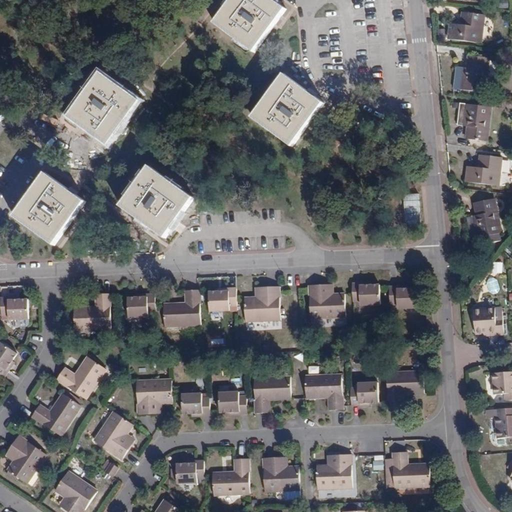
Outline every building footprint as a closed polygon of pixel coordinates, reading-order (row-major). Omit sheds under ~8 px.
[(274,0),(232,0),(215,23),(255,52),(286,9),(274,0)] [(449,39),(482,43),(485,15),(462,12),(461,24),(451,23),(449,39)] [(454,89),(486,92),(490,58),(469,56),(468,67),(456,66),(454,89)] [(70,117),(109,145),(141,102),(102,73),(70,117)] [(295,142),(278,127),(308,92),(285,75),(253,117),(292,146),(295,142)] [(295,142),(324,104),(308,92),(278,127),(295,142)] [(467,139),(488,141),(492,107),(460,103),(458,125),(468,126),(467,139)] [(478,167),(468,166),(466,181),(500,186),(503,158),(481,155),(478,167)] [(150,167),(121,206),(165,238),(194,198),(150,167)] [(47,174),(15,217),(54,245),(86,202),(47,174)] [(467,217),(472,240),(502,233),(496,199),(475,203),(477,215),(467,217)] [(502,273),(502,262),(494,262),(493,273),(502,273)] [(487,279),(490,294),(500,292),(496,277),(487,279)] [(361,305),(381,305),(380,286),(371,286),(364,286),(364,283),(353,283),(354,301),(361,301),(361,305)] [(333,293),(328,293),(327,284),(309,284),(311,317),(346,316),(345,293),(333,293)] [(281,319),(279,287),(260,288),(260,297),(255,297),(245,297),(246,321),(281,319)] [(401,291),(401,288),(390,288),(391,305),(399,306),(399,310),(418,310),(417,291),(409,291),(401,291)] [(229,307),(237,307),(236,289),(226,289),(226,293),(218,294),(210,294),(211,313),(229,312),(229,307)] [(165,326),(201,325),(199,291),(184,291),(185,304),(164,305),(165,326)] [(74,307),(75,327),(111,326),(109,292),(95,293),(96,306),(74,307)] [(148,311),(156,312),(155,294),(144,295),(145,298),(137,298),(128,298),(128,317),(147,316),(148,311)] [(17,302),(10,302),(10,299),(0,299),(0,316),(7,317),(7,320),(27,320),(27,302),(17,302)] [(475,314),(477,338),(483,338),(488,337),(488,341),(504,340),(503,323),(496,323),(495,313),(475,314)] [(0,375),(2,377),(7,368),(5,366),(9,359),(14,353),(0,343),(0,375)] [(76,375),(65,369),(58,380),(85,399),(106,368),(88,356),(76,375)] [(424,371),(387,372),(389,406),(404,406),(404,393),(425,392),(424,371)] [(503,401),(511,400),(511,372),(493,374),(494,394),(502,394),(503,401)] [(343,409),(342,376),(306,377),(307,398),(329,397),(330,409),(343,409)] [(271,401),(292,400),(291,378),(255,380),(256,413),(271,413),(271,401)] [(156,405),(161,405),(173,404),(171,381),(137,382),(138,415),(156,415),(156,405)] [(359,382),(359,386),(351,386),(351,404),(361,404),(361,400),(370,400),(378,400),(377,381),(359,382)] [(237,414),(248,414),(247,396),(239,396),(239,392),(221,392),(221,411),(229,411),(237,411),(237,414)] [(32,418),(60,437),(81,407),(63,394),(50,413),(40,407),(32,418)] [(199,412),(199,415),(210,415),(209,397),(201,397),(201,394),(182,394),(183,412),(192,412),(199,412)] [(511,407),(496,409),(497,417),(496,416),(497,438),(507,437),(508,444),(511,443),(511,407)] [(96,441),(123,459),(134,444),(126,439),(129,434),(135,426),(115,412),(96,441)] [(134,444),(137,439),(129,434),(126,439),(134,444)] [(44,454),(18,436),(8,451),(16,457),(12,462),(6,470),(8,472),(17,477),(25,483),(44,454)] [(8,451),(5,456),(12,462),(16,457),(8,451)] [(334,463),(328,463),(317,463),(318,487),(353,485),(351,453),(334,453),(334,463)] [(409,466),(409,453),(393,454),(394,462),(387,462),(389,488),(432,487),(431,466),(409,466)] [(288,466),(283,466),(283,456),(265,457),(267,490),(285,490),(285,499),(301,498),(300,489),(299,465),(288,466)] [(214,494),(251,493),(249,459),(235,459),(235,472),(213,473),(214,494)] [(372,461),(374,471),(384,469),(382,459),(372,461)] [(198,478),(206,478),(205,460),(194,460),(194,464),(186,464),(178,464),(178,484),(198,483),(198,478)] [(108,463),(103,471),(112,476),(117,469),(108,463)] [(67,511),(69,511),(83,511),(98,492),(68,471),(56,489),(73,501),(67,511)] [(6,475),(15,481),(17,477),(8,472),(6,475)] [(157,511),(144,511),(143,511),(142,511),(183,511),(166,500),(157,511)]
